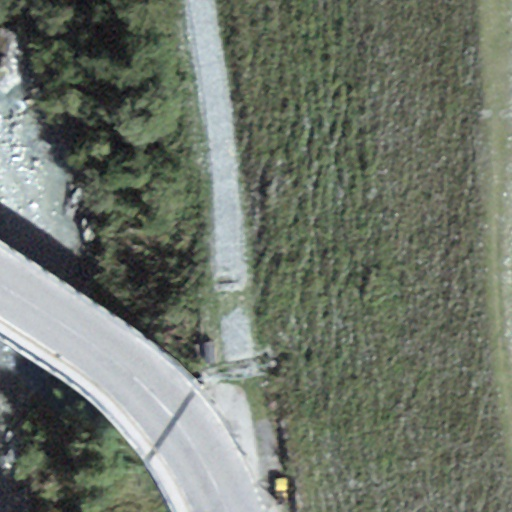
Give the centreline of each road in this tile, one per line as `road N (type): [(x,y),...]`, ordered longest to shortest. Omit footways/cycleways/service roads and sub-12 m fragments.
road 1 (track): [(201,0),(204,59),(246,270),(238,511)]
road 2 (secondary): [(0,285),(99,351),(174,417),(226,511)]
